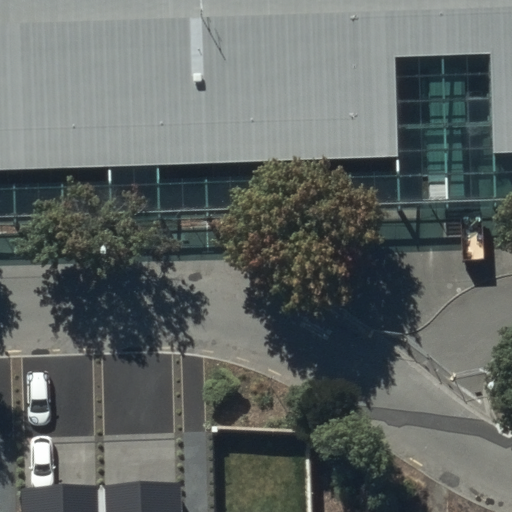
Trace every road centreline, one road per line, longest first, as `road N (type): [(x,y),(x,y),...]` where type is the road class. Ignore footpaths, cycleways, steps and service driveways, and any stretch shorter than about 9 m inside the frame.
road 1 (residential): [(0,311),(204,306),(238,313),(331,357),(511,475)]
road 2 (unknown): [(386,396),(475,320),(511,309)]
